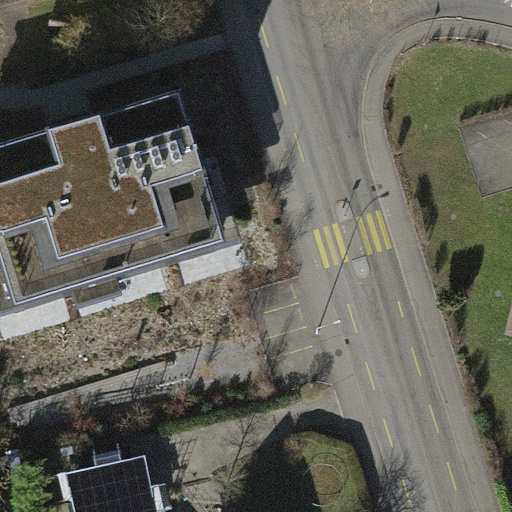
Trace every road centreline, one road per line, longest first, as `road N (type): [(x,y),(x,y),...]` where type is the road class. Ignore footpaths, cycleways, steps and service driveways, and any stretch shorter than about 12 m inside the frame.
road 1 (residential): [(441,511),(322,119)]
road 2 (residential): [(322,119),(372,30),(415,0)]
road 3 (residential): [(322,119),(290,0)]
